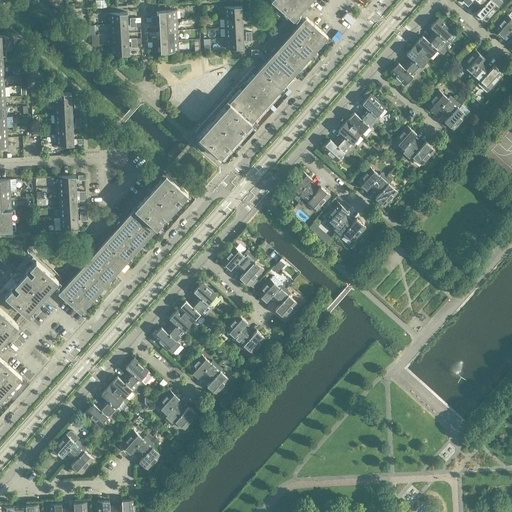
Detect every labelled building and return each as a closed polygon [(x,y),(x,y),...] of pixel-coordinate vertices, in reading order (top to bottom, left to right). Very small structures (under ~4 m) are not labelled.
[(259,0),(280,19),(281,20),(281,22),(281,23),(262,45),(265,48),(308,0),(259,0)] [(491,0),(479,0),(478,2),(482,6),(476,12),(485,21),(499,6),(491,0)] [(224,6),(224,17),(242,16),(242,5),(224,6)] [(158,10),(159,21),(177,20),(176,9),(158,10)] [(109,13),(110,23),(128,22),(127,12),(109,13)] [(509,30),(511,32),(511,17),(507,14),(494,28),(503,36),(509,30)] [(242,16),(224,17),(225,27),(243,26),(242,16)] [(290,70),(294,74),(328,36),(305,16),(271,55),(275,58),(272,61),(287,74),(290,70)] [(433,37),(443,45),(445,47),(449,42),(445,39),(453,30),(439,17),(430,26),(437,32),(433,37)] [(177,20),(159,21),(159,31),(177,30),(177,20)] [(128,22),(110,23),(110,33),(128,32),(128,22)] [(243,26),(225,27),(225,37),(243,36),(243,26)] [(177,30),(159,31),(160,41),(178,40),(177,30)] [(128,32),(110,33),(111,44),(129,43),(128,32)] [(422,35),(414,44),(429,57),(437,49),(439,50),(443,45),(433,37),(429,41),(422,35)] [(243,36),(225,37),(226,48),(244,47),(243,36)] [(178,40),(160,41),(160,52),(178,51),(178,40)] [(129,43),(111,44),(111,48),(111,54),(129,53),(129,43)] [(429,57),(414,44),(406,53),(413,59),(409,63),(421,75),(424,72),(421,69),(423,68),(421,66),(429,57)] [(469,73),(474,78),(483,68),(479,64),(484,57),(475,49),(462,64),(471,72),(469,73)] [(414,77),(418,73),(421,75),(409,63),(405,68),(398,62),(390,71),(405,84),(412,76),(414,77)] [(263,63),(198,136),(220,156),(285,84),(281,80),(283,77),(269,64),(267,67),(263,63)] [(488,72),(483,68),(474,78),(479,82),(478,83),(487,91),(503,73),(493,65),(488,72)] [(441,106),(445,110),(454,100),(449,95),(448,97),(439,89),(426,104),(435,112),(441,106)] [(53,93),(54,103),(72,102),(71,92),(53,93)] [(368,108),(364,113),(374,122),(379,117),(377,115),(385,106),(370,93),(362,103),(368,108)] [(454,100),(445,110),(450,114),(444,121),(453,129),(466,114),(458,106),(459,104),(454,100)] [(72,102),(54,103),(54,114),(72,113),(72,102)] [(354,111),(346,121),(360,134),(368,125),(370,127),(374,122),(364,113),(360,117),(354,111)] [(72,113),(54,114),(55,124),(73,123),(72,113)] [(360,134),(346,121),(338,130),(344,135),(340,140),(350,149),(355,144),(353,142),(360,134)] [(73,123),(55,124),(55,134),(73,133),(73,123)] [(399,151),(404,156),(415,144),(411,140),(417,133),(407,125),(394,140),(403,147),(399,151)] [(73,133),(55,134),(56,145),(74,144),(73,133)] [(352,151),(350,149),(340,140),(336,144),(330,138),(321,148),(336,161),(344,152),(348,156),(352,151)] [(419,148),(415,144),(404,156),(409,160),(413,156),(421,164),(435,150),(425,141),(419,148)] [(372,183),(376,187),(385,177),(380,172),(379,174),(370,166),(357,181),(366,189),(372,183)] [(298,192),(296,194),(294,197),(298,202),(299,201),(310,189),(306,185),(312,178),(302,170),(289,184),(298,192)] [(119,260),(123,264),(188,192),(165,172),(100,245),(104,248),(102,251),(116,264),(119,260)] [(76,175),(58,176),(58,186),(76,185),(76,175)] [(387,175),(385,177),(376,187),(381,191),(375,197),(384,206),(397,191),(389,183),(392,179),(387,175)] [(9,178),(0,178),(0,187),(10,187),(9,178)] [(76,185),(58,186),(59,197),(77,196),(76,185)] [(315,193),(310,189),(299,201),(304,205),(306,204),(314,212),(330,194),(321,186),(315,193)] [(10,187),(0,187),(0,196),(10,196),(10,187)] [(10,196),(0,196),(0,204),(11,204),(10,196)] [(77,196),(59,197),(59,207),(77,206),(77,196)] [(330,228),(335,233),(346,221),(342,217),(347,210),(338,202),(325,216),(334,224),(330,228)] [(11,204),(0,204),(0,213),(15,213),(15,209),(11,209),(11,204)] [(77,206),(59,207),(60,217),(78,216),(77,206)] [(15,213),(0,213),(0,221),(15,221),(15,213)] [(78,216),(60,217),(60,228),(78,227),(78,216)] [(350,225),(346,221),(335,233),(340,237),(344,233),(352,241),(366,226),(356,218),(350,225)] [(15,221),(0,221),(0,230),(16,230),(15,221)] [(28,252),(29,253),(26,257),(32,263),(5,294),(27,314),(85,249),(82,246),(61,268),(60,268),(59,268),(58,267),(34,246),(33,245),(31,245),(29,246),(28,247),(27,248),(27,250),(28,252)] [(236,262),(241,266),(251,254),(246,250),(243,254),(234,246),(221,260),(230,269),(236,262)] [(58,292),(80,312),(114,274),(110,270),(113,267),(99,254),(97,257),(92,253),(58,292)] [(251,254),(241,266),(245,270),(239,277),(248,285),(263,268),(255,260),(256,258),(251,254)] [(272,294),(276,298),(285,288),(280,284),(279,286),(270,278),(257,292),(266,301),(272,294)] [(200,296),(196,301),(208,312),(212,307),(208,303),(216,294),(201,281),(193,290),(200,296)] [(285,288),(276,298),(281,302),(275,309),(284,317),(297,302),(288,294),(290,293),(285,288)] [(185,299),(177,308),(192,322),(200,313),(203,317),(208,312),(196,301),(192,305),(185,299)] [(0,307),(0,343),(18,324),(0,307)] [(192,322),(177,308),(169,318),(176,323),(172,328),(182,337),(186,332),(184,330),(192,322)] [(232,338),(237,342),(246,332),(241,328),(247,321),(238,313),(225,328),(234,336),(232,338)] [(182,337),(172,328),(168,332),(161,326),(153,336),(172,353),(180,344),(178,341),(182,337)] [(250,336),(246,332),(237,342),(242,346),(244,345),(252,352),(266,338),(256,329),(250,336)] [(204,370),(208,374),(217,364),(212,360),(211,362),(202,354),(189,369),(198,377),(204,370)] [(0,401),(22,377),(0,357),(0,401)] [(132,372),(128,377),(140,388),(144,383),(140,379),(148,370),(133,357),(125,366),(132,372)] [(217,364),(208,374),(213,378),(207,385),(216,393),(229,378),(220,370),(222,369),(217,364)] [(117,375),(109,384),(124,398),(131,389),(135,393),(140,388),(128,377),(124,381),(117,375)] [(124,398),(109,384),(101,393),(107,399),(104,404),(116,415),(120,410),(116,406),(124,398)] [(162,416),(167,420),(178,408),(173,404),(179,398),(170,389),(157,404),(166,412),(162,416)] [(109,418),(110,417),(112,419),(116,415),(104,404),(99,408),(93,402),(85,412),(99,425),(107,416),(109,418)] [(182,412),(178,408),(167,420),(172,425),(175,421),(184,429),(197,414),(188,406),(182,412)] [(136,446),(140,450),(149,440),(144,436),(143,437),(134,430),(121,444),(130,453),(136,446)] [(68,450),(72,454),(81,444),(76,439),(75,441),(66,433),(53,448),(62,456),(68,450)] [(149,440),(140,450),(145,454),(139,461),(148,469),(161,454),(152,446),(154,444),(149,440)] [(81,444),(72,454),(77,458),(71,464),(80,473),(93,458),(85,450),(86,448),(81,444)] [(122,508),(116,508),(116,511),(134,511),(134,499),(121,499),(122,508)] [(116,511),(116,508),(110,509),(109,500),(97,501),(97,511),(116,511)] [(74,511),(68,511),(86,511),(86,501),(74,502),(74,511)] [(68,511),(62,511),(62,503),(49,503),(49,511),(68,511)]
